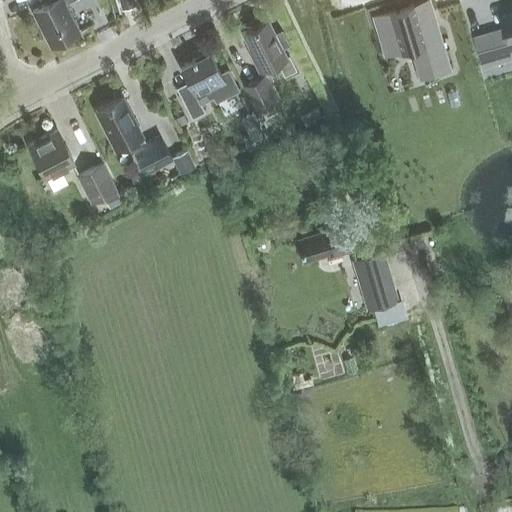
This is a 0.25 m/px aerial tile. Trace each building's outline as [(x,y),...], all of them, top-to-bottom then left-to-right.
[(83,19),(74,24),(64,4),(70,0),(45,0),(47,3),(32,11),(50,46),(87,27),(83,19)] [(134,6),(132,0),(118,0),(121,9),(134,6)] [(412,3),(372,15),(378,36),(394,31),(400,51),(410,48),(419,79),(449,70),(437,28),(421,32),(412,3)] [(281,28),(273,32),(267,20),(242,33),(253,54),(251,55),(259,71),(277,62),(283,75),(295,70),(288,55),(285,57),(281,49),(289,44),(281,28)] [(508,38),(490,44),(499,73),(511,69),(511,23),(504,26),(508,38)] [(191,118),(204,111),(200,103),(212,96),(215,101),(238,89),(227,69),(220,73),(208,51),(180,65),(192,88),(179,95),(191,118)] [(276,100),(263,74),(242,85),(255,111),(276,100)] [(145,172),(171,158),(159,135),(145,142),(121,96),(95,110),(115,150),(130,143),(145,172)] [(260,128),(241,137),(246,148),(265,138),(260,128)] [(44,176),(73,161),(66,148),(56,130),(28,144),(37,162),(44,176)] [(194,165),(186,149),(171,156),(180,173),(194,165)] [(122,201),(101,161),(75,174),(90,202),(102,196),(108,208),(122,201)] [(353,216),(317,227),(318,231),(295,238),(302,260),(325,253),(326,257),(362,246),(353,216)] [(398,300),(383,250),(351,260),(366,310),(398,300)]
